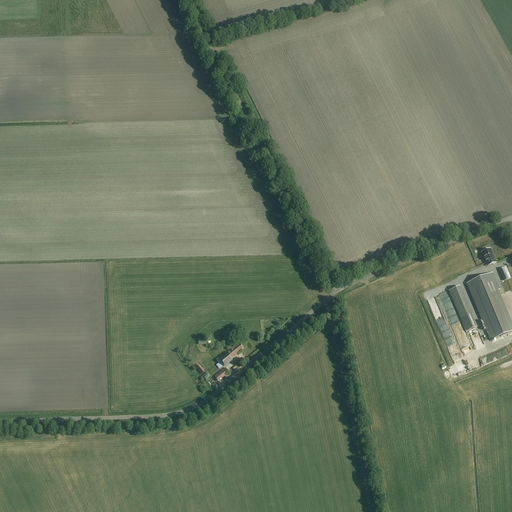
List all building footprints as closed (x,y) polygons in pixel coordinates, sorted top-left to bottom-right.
[(485,252),(486,255),(483,256),(486,264),(491,262),(492,265),(496,263),(493,257),(493,258),(492,255),(493,255),(490,249),(485,252)] [(511,332),(511,324),(498,290),(500,290),(493,273),(467,284),(491,341),(511,332)] [(448,291),(461,320),(471,316),(472,315),(460,287),(448,291)] [(437,296),(430,299),(438,317),(445,314),(437,296)] [(466,333),(467,333),(476,329),(477,328),(472,315),(471,316),(461,320),(466,333)] [(448,317),(440,320),(455,361),(462,358),(448,317)] [(240,352),(242,351),(241,350),(243,349),(236,341),(232,345),(234,347),(225,354),(225,353),(218,359),(221,362),(218,364),(222,368),(238,354),(237,353),(240,351),(240,352)] [(228,367),(217,376),(221,381),(232,371),(228,367)] [(209,383),(214,387),(218,383),(213,379),(209,383)]
